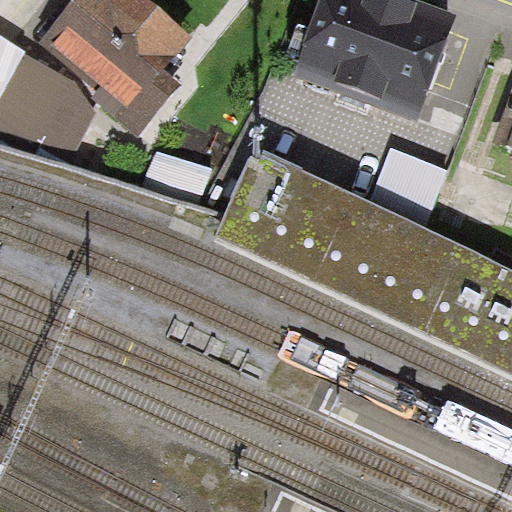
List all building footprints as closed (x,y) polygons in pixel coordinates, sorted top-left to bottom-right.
[(0,8),(6,0),(0,0),(0,109),(25,58),(0,39),(0,8)] [(190,41),(142,0),(82,0),(39,52),(135,133),(175,86),(161,75),(190,41)] [(455,25),(391,0),(328,0),(296,83),(415,129),(455,25)] [(70,86),(25,58),(0,109),(0,142),(71,167),(95,122),(70,86)] [(511,102),(494,148),(511,154),(511,102)] [(425,230),(448,173),(395,151),(371,208),(425,230)] [(511,277),(256,161),(219,242),(511,376),(511,277)]
